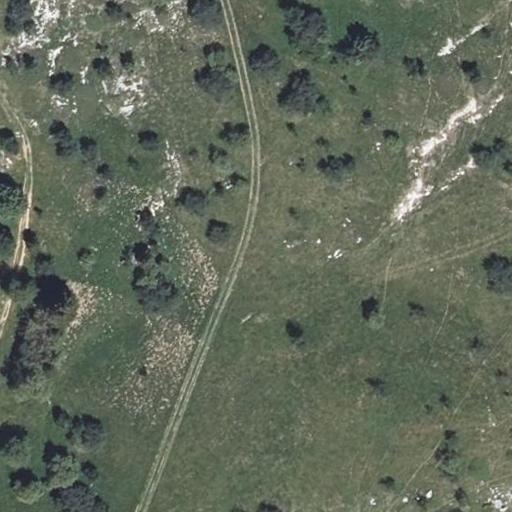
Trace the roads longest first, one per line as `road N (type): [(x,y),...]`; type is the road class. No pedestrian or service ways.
road 1 (track): [(224,0),(258,173),(252,217),(139,511)]
road 2 (track): [(0,102),(29,174),(21,251),(0,332)]
